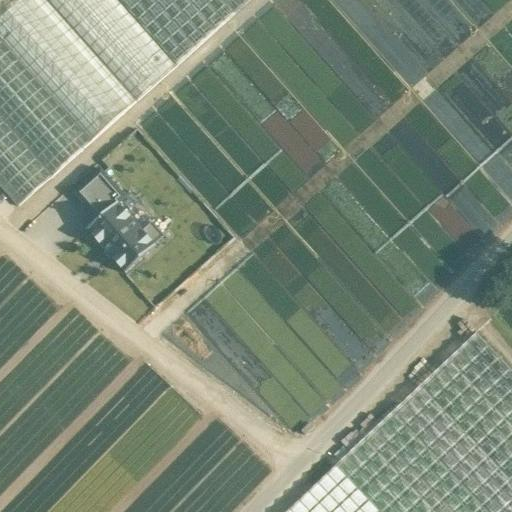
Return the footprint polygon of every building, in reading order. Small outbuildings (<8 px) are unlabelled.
[(0,0),(0,16),(18,0),(0,0)] [(132,105),(38,0),(18,0),(0,16),(0,36),(92,141),(132,105)] [(177,65),(119,0),(46,0),(137,101),(177,65)] [(235,13),(222,0),(119,0),(177,65),(235,13)] [(249,0),(222,0),(235,13),(249,0)] [(0,36),(0,186),(18,207),(92,141),(0,36)] [(101,170),(75,192),(97,218),(123,196),(101,170)] [(120,204),(89,231),(125,273),(156,246),(120,204)] [(511,511),(511,371),(477,334),(336,466),(380,511),(511,511)]
